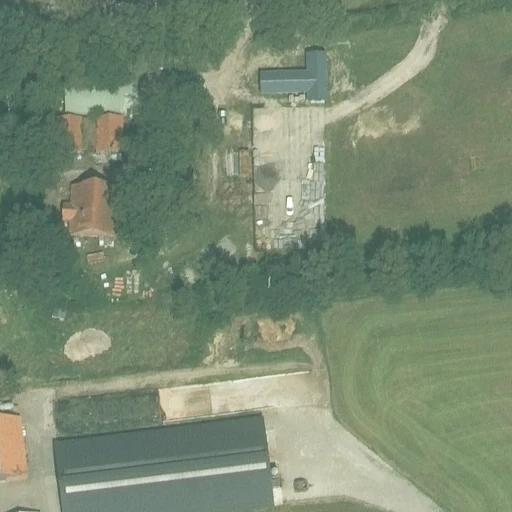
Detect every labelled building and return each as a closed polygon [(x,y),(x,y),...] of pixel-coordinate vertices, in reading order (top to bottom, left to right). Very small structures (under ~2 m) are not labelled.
[(0,0),(0,10),(18,6),(16,0),(0,0)] [(284,100),(281,49),(266,50),(269,101),(284,100)] [(124,153),(123,119),(54,121),(55,155),(124,153)] [(69,237),(113,239),(115,190),(71,188),(70,210),(62,210),(62,223),(69,223),(69,237)] [(0,483),(29,480),(22,419),(0,421),(0,483)] [(244,511),(272,509),(261,424),(55,450),(55,453),(62,511),(244,511)]
